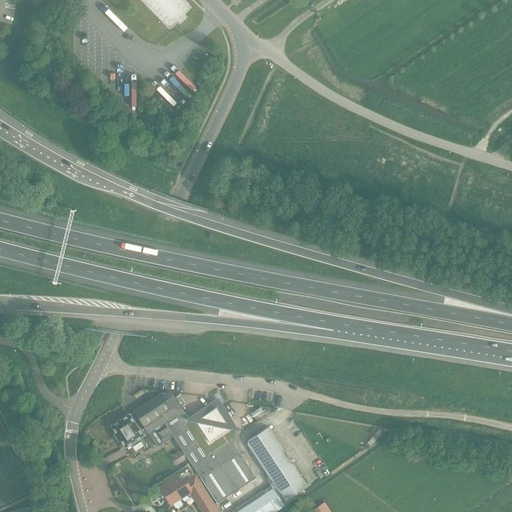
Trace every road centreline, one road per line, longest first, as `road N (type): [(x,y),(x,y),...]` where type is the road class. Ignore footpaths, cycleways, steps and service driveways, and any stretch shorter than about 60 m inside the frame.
road 1 (motorway): [(511,319),(156,206),(0,124)]
road 2 (motorway): [(511,325),(0,221)]
road 3 (unclassified): [(83,511),(69,452),(76,411),(246,47)]
road 4 (motorway): [(0,250),(333,324)]
road 5 (motorway): [(0,307),(333,324)]
road 6 (unclassified): [(511,168),(362,113),(268,52),(246,47)]
road 7 (motorway): [(333,324),(511,353)]
